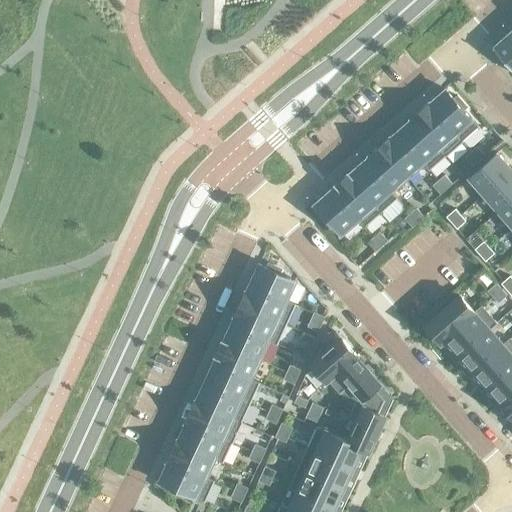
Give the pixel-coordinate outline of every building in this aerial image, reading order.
[(511,34),(510,32),(493,47),(511,67),(511,34)] [(446,88),(430,103),(429,102),(429,103),(463,141),(463,140),(479,125),(464,109),(468,106),(458,95),(454,98),(446,88)] [(412,117),(446,155),(463,141),(429,103),(412,117)] [(412,117),(412,118),(397,132),(430,169),(445,155),(446,156),(446,155),(412,117)] [(423,162),(429,170),(430,169),(397,132),(391,137),(390,136),(380,145),(408,177),(418,168),(417,167),(423,162)] [(364,160),(397,198),(398,197),(392,190),(397,185),(397,186),(408,177),(380,145),(370,154),(370,155),(364,160)] [(477,146),(471,151),(479,160),(485,155),(477,146)] [(471,151),(465,156),(473,165),(479,160),(471,151)] [(498,152),(469,177),(483,194),(511,168),(498,152)] [(348,174),(381,212),(397,198),(364,160),(349,174),(348,173),(348,174)] [(511,168),(483,194),(497,210),(511,197),(511,168)] [(365,226),(381,212),(348,174),(337,183),(338,184),(332,189),(365,226)] [(453,183),(445,174),(439,179),(447,188),(453,183)] [(433,185),(441,194),(447,188),(439,179),(433,185)] [(315,210),(325,221),(328,218),(341,234),(358,219),(364,227),(365,226),(332,189),(315,204),(318,207),(315,210)] [(511,197),(497,210),(511,226),(511,197)] [(424,217),(417,208),(411,213),(418,222),(424,217)] [(455,208),(446,216),(452,222),(461,214),(455,208)] [(404,218),(412,227),(418,222),(411,213),(404,218)] [(461,214),(452,222),(457,228),(466,220),(461,214)] [(380,231),(374,236),(382,245),(388,240),(380,231)] [(368,242),(376,251),(382,245),(374,236),(368,242)] [(484,241),(475,249),(480,255),(489,247),(484,241)] [(489,247),(480,255),(485,261),(495,253),(489,247)] [(269,262),(267,266),(260,263),(251,284),(296,304),(296,303),(287,299),(296,280),(280,272),(282,268),(269,262)] [(511,276),(510,275),(501,283),(506,289),(511,284),(511,276)] [(493,296),(502,288),(497,282),(488,290),(493,296)] [(296,304),(251,284),(247,291),(246,290),(241,303),(287,324),(296,304)] [(498,302),(507,294),(502,288),(493,296),(498,302)] [(445,338),(475,312),(461,295),(426,325),(441,342),(445,338)] [(235,315),(236,315),(233,323),(278,343),(287,324),(241,303),(235,315)] [(490,328),(497,322),(483,305),(475,312),(445,338),(460,354),(490,328)] [(325,316),(314,311),(311,318),(322,323),(325,316)] [(308,326),(319,331),(322,323),(311,318),(308,326)] [(268,340),(277,344),(278,343),(233,323),(224,341),(223,341),(223,342),(260,359),(261,358),(260,358),(268,340)] [(474,371),(504,344),(490,328),(460,354),(474,371)] [(302,340),(312,344),(316,337),(305,332),(302,340)] [(327,381),(327,380),(356,354),(337,332),(328,339),(333,345),(311,363),(327,381)] [(511,365),(511,338),(504,344),(474,371),(488,387),(511,365)] [(259,382),(260,382),(251,378),(254,372),(255,372),(260,359),(223,342),(217,355),(218,355),(214,362),(259,382)] [(375,389),(381,383),(356,355),(357,355),(356,354),(327,380),(327,381),(328,380),(340,393),(350,384),(365,401),(384,400),(375,389)] [(250,402),(259,382),(214,362),(205,382),(250,402)] [(298,376),(301,369),(291,364),(287,371),(298,376)] [(502,403),(511,394),(511,365),(488,387),(502,403)] [(295,384),(298,376),(287,371),(284,379),(295,384)] [(197,400),(196,400),(196,401),(242,422),(242,421),(250,402),(205,382),(197,400)] [(511,394),(502,403),(502,404),(511,415),(511,394)] [(305,407),(309,400),(298,395),(294,402),(305,407)] [(317,426),(370,450),(386,416),(378,412),(384,400),(365,401),(356,403),(349,418),(357,422),(349,440),(318,426),(317,426)] [(196,401),(187,421),(233,442),(242,422),(196,401)] [(320,414),(324,407),(313,402),(309,409),(320,414)] [(284,409),(273,404),(269,411),(280,416),(284,409)] [(320,414),(309,409),(306,416),(317,421),(320,414)] [(266,419),(277,423),(280,416),(269,411),(266,419)] [(179,440),(178,439),(178,440),(223,461),(232,442),(233,443),(233,442),(187,421),(186,421),(187,422),(179,440)] [(289,434),(293,427),(282,422),(279,429),(289,434)] [(369,451),(370,450),(317,426),(308,446),(354,467),(362,448),(369,451)] [(286,441),(289,434),(279,429),(275,437),(286,441)] [(207,476),(215,458),(223,462),(223,461),(178,440),(169,460),(214,481),(215,480),(207,476)] [(266,448),(255,443),(252,450),(263,455),(266,448)] [(299,466),(344,487),(354,467),(308,446),(308,447),(299,466)] [(248,458),(259,463),(263,455),(252,450),(248,458)] [(185,492),(205,501),(214,481),(169,460),(168,461),(169,461),(160,481),(171,486),(169,490),(183,496),(185,492)] [(276,470),(265,465),(262,473),(273,478),(276,470)] [(290,486),(335,506),(344,487),(299,466),(290,486)] [(270,485),(273,478),(262,473),(259,480),(270,485)] [(245,495),(248,487),(237,482),(234,490),(245,495)] [(332,511),(335,507),(335,506),(290,486),(290,487),(298,491),(290,509),(281,504),(281,505),(295,511),(332,511)] [(241,502),(245,495),(234,490),(231,497),(241,502)]
